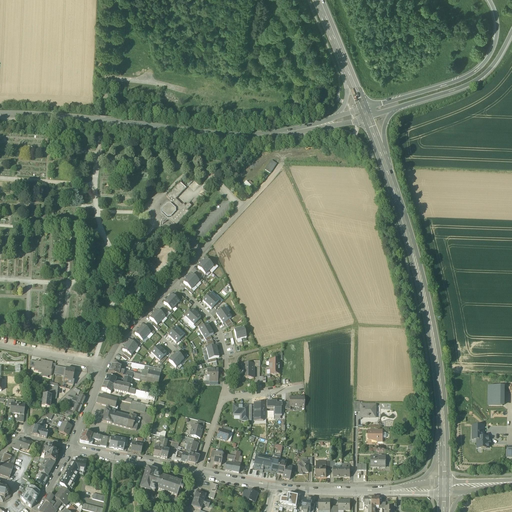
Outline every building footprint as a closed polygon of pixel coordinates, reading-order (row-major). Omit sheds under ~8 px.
[(265,171),(270,174),(276,165),(272,162),(265,171)] [(251,187),(246,182),(240,188),(245,193),(251,187)] [(180,183),(166,197),(173,203),(171,206),(170,205),(167,205),(162,210),(162,213),(167,218),(170,218),(171,218),(173,220),(172,220),(174,222),(173,224),(176,226),(189,213),(187,211),(191,207),(188,204),(184,208),(176,200),(186,189),(180,183)] [(206,260),(202,264),(209,271),(213,267),(208,262),(206,260)] [(210,260),(208,262),(213,267),(214,268),(216,266),(210,260)] [(209,271),(202,264),(198,268),(200,271),(204,275),(205,275),(209,271)] [(191,275),(187,279),(195,286),(199,282),(194,277),(191,275)] [(196,275),(194,277),(199,282),(200,283),(202,281),(200,279),(196,275)] [(195,286),(187,279),(183,283),(187,287),(191,291),(195,286)] [(191,291),(187,287),(185,289),(191,295),(193,293),(191,291)] [(209,291),(203,298),(205,300),(210,295),(211,293),(209,291)] [(214,299),(210,295),(205,300),(202,302),(207,306),(214,299)] [(171,296),(167,300),(175,307),(179,303),(175,299),(171,296)] [(218,303),(214,299),(207,306),(211,310),(213,308),(218,303)] [(175,307),(167,300),(163,304),(166,307),(171,311),(175,307)] [(218,303),(213,308),(216,310),(222,303),(219,301),(218,303)] [(170,315),(172,313),(171,311),(166,307),(164,309),(168,313),(170,315)] [(228,314),(224,309),(219,313),(216,315),(219,320),(228,314)] [(160,313),(157,311),(153,315),(161,322),(165,318),(160,313)] [(166,319),(168,317),(166,315),(162,311),(160,313),(165,318),(166,319)] [(196,315),(192,311),(191,312),(185,319),(189,323),(196,315)] [(231,319),(228,314),(219,320),(222,325),(224,324),(229,320),(231,319)] [(161,322),(153,315),(149,319),(153,323),(157,326),(161,322)] [(200,319),(196,315),(189,323),(193,326),(199,320),(200,319)] [(201,322),(199,320),(193,326),(195,328),(201,322)] [(157,326),(153,323),(151,325),(157,331),(159,329),(157,326)] [(210,330),(207,325),(204,327),(199,330),(201,335),(210,330)] [(143,326),(139,331),(146,338),(150,333),(146,330),(143,326)] [(167,333),(169,335),(175,329),(173,327),(167,333)] [(148,328),(146,330),(150,333),(153,336),(155,334),(148,328)] [(169,335),(167,337),(172,341),(179,333),(175,329),(169,335)] [(213,336),(210,330),(201,335),(204,341),(205,340),(210,337),(213,336)] [(146,338),(139,331),(135,335),(137,337),(142,342),(146,338)] [(183,337),(179,333),(172,341),(176,345),(180,341),(183,337)] [(142,342),(137,337),(135,339),(141,345),(143,343),(142,342)] [(132,343),(129,341),(125,346),(134,352),(137,348),(137,347),(132,343)] [(134,352),(125,346),(122,351),(125,353),(131,357),(134,352)] [(151,354),(156,349),(154,347),(148,354),(150,356),(151,354)] [(155,358),(162,351),(158,347),(156,349),(151,354),(155,358)] [(217,353),(216,347),(214,348),(206,350),(207,355),(217,353)] [(164,357),(166,355),(162,351),(155,358),(159,362),(164,357)] [(178,355),(176,353),(172,358),(180,365),(184,360),(178,355)] [(180,353),(178,355),(184,360),(185,361),(187,359),(184,357),(180,353)] [(219,359),(217,353),(207,355),(209,361),(215,359),(219,359)] [(166,359),(164,357),(159,362),(158,363),(160,366),(166,359)] [(176,369),(180,365),(172,358),(168,362),(176,369)] [(52,363),(41,361),(40,365),(36,364),(35,368),(34,371),(39,372),(39,371),(39,369),(42,370),(42,373),(41,376),(48,377),(48,376),(51,376),(52,371),(49,371),(50,367),(52,368),(52,363)] [(148,372),(160,374),(161,370),(132,364),(131,368),(142,370),(148,372)] [(253,365),(241,365),(241,370),(243,370),(243,375),(241,375),(241,379),(246,379),(253,379),(253,368),(253,365)] [(120,367),(112,366),(108,374),(118,376),(119,372),(120,367)] [(66,369),(59,368),(58,375),(64,377),(66,369)] [(74,371),(66,369),(63,380),(68,381),(72,382),(74,371)] [(218,370),(207,370),(207,377),(209,377),(209,382),(217,382),(218,370)] [(141,376),(133,374),(133,373),(124,371),(123,373),(122,377),(125,378),(131,379),(146,383),(147,377),(141,376)] [(160,374),(148,372),(147,377),(146,383),(158,385),(160,374)] [(116,381),(107,378),(104,384),(113,387),(114,385),(116,381)] [(113,387),(104,384),(101,391),(110,394),(112,390),(113,387)] [(489,406),(503,406),(503,387),(488,387),(489,406)] [(156,397),(135,392),(134,396),(137,398),(154,402),(156,397)] [(86,398),(80,395),(78,400),(76,404),(82,406),(86,398)] [(52,397),(43,396),(41,407),(46,407),(45,408),(50,409),(52,397)] [(117,400),(99,396),(95,404),(106,407),(110,408),(115,409),(115,407),(117,400)] [(304,398),(290,398),(290,403),(290,407),(297,407),(299,409),(300,407),(304,407),(304,398)] [(72,402),(66,399),(62,403),(74,408),(73,412),(78,415),(82,406),(76,404),(72,402)] [(266,404),(266,410),(273,410),(273,417),(281,417),(281,402),(266,402),(266,404)] [(14,404),(11,403),(11,404),(10,414),(17,415),(18,404),(14,404)] [(25,405),(18,404),(17,415),(24,416),(25,405)] [(147,408),(131,404),(129,410),(145,414),(147,408)] [(266,404),(254,404),(254,421),(263,421),(263,420),(266,420),(266,410),(266,404)] [(248,407),(233,406),(233,415),(242,415),(242,421),(248,421),(248,407)] [(375,406),(361,406),(361,417),(368,417),(368,420),(369,420),(369,419),(375,419),(375,406)] [(115,413),(109,412),(110,408),(106,407),(102,423),(132,430),(133,427),(134,424),(136,417),(130,415),(129,417),(115,413)] [(63,423),(62,423),(58,432),(68,436),(72,427),(68,425),(63,423)] [(196,427),(192,426),(189,437),(200,439),(203,429),(196,427)] [(41,429),(35,427),(32,436),(40,438),(42,432),(42,429),(41,429)] [(222,431),(219,430),(216,439),(226,442),(228,434),(229,433),(222,431)] [(383,431),(368,431),(368,440),(378,440),(378,443),(383,443),(383,431)] [(92,435),(83,433),(79,442),(80,443),(89,445),(91,439),(92,435)] [(477,440),(477,448),(486,449),(486,446),(489,446),(489,438),(483,438),(483,433),(474,433),(472,433),(472,440),(477,440)] [(109,448),(109,449),(113,450),(116,450),(118,440),(111,438),(110,444),(109,448)] [(31,444),(20,440),(19,443),(17,443),(15,447),(20,448),(27,451),(28,448),(29,449),(31,444)] [(118,440),(116,450),(118,451),(123,451),(124,447),(125,441),(118,440)] [(142,446),(132,444),(130,453),(141,455),(142,446)] [(58,454),(50,451),(51,449),(50,448),(44,446),(42,455),(45,456),(44,460),(45,460),(55,463),(56,460),(57,457),(58,454)] [(158,449),(155,448),(153,457),(160,458),(162,450),(158,449)] [(165,451),(162,450),(160,458),(167,460),(169,451),(165,451)] [(182,454),(176,453),(174,461),(180,463),(182,454)] [(11,457),(4,454),(1,462),(0,461),(0,475),(9,479),(13,466),(9,465),(11,457)] [(186,454),(182,454),(180,463),(187,464),(189,455),(186,454)] [(191,455),(189,455),(187,464),(195,465),(196,465),(199,457),(191,455)] [(215,455),(214,459),(213,463),(221,465),(222,457),(215,455)] [(386,457),(371,457),(371,466),(379,466),(379,468),(386,468),(386,457)] [(263,472),(269,473),(271,461),(255,458),(253,470),(260,471),(259,472),(262,473),(263,472)] [(55,463),(45,460),(39,472),(41,474),(47,477),(55,463)] [(73,461),(60,484),(68,492),(79,473),(85,474),(86,463),(73,461)] [(279,463),(271,461),(269,473),(277,474),(279,463)] [(308,462),(302,462),(302,466),(298,466),(298,476),(303,476),(303,474),(309,474),(309,465),(309,462),(308,462)] [(231,464),(226,463),(224,471),(232,472),(233,464),(231,464)] [(286,464),(279,463),(277,474),(283,476),(285,468),(286,464)] [(237,465),(233,464),(232,472),(238,474),(240,465),(237,465)] [(326,469),(320,468),(320,467),(317,467),(316,478),(318,478),(321,478),(326,478),(326,469)] [(177,482),(160,476),(155,475),(156,472),(147,468),(140,489),(149,492),(150,491),(154,493),(155,490),(164,493),(173,496),(177,497),(181,483),(178,482),(177,482)] [(291,468),(285,468),(283,476),(282,479),(289,480),(291,471),(292,469),(291,468)] [(334,468),(334,470),(334,478),(342,478),(342,468),(334,468)] [(350,468),(342,468),(342,478),(350,478),(350,470),(350,468)] [(27,471),(22,479),(27,481),(32,473),(31,473),(27,471)] [(47,477),(41,474),(40,477),(36,483),(43,487),(49,478),(47,477)] [(0,501),(2,502),(3,503),(3,502),(3,501),(5,502),(10,498),(11,492),(8,487),(6,487),(7,486),(7,485),(6,486),(0,484),(1,483),(0,482),(0,501)] [(218,486),(211,484),(209,492),(215,494),(218,486)] [(40,493),(29,486),(26,491),(25,493),(26,494),(24,496),(23,496),(20,498),(25,504),(27,506),(31,508),(38,497),(37,497),(40,493)] [(62,488),(55,498),(58,500),(62,504),(63,504),(70,495),(62,488)] [(258,494),(248,491),(248,492),(244,491),(241,499),(255,503),(258,494)] [(205,496),(196,493),(194,500),(203,503),(204,501),(205,496)] [(285,499),(279,498),(277,507),(296,510),(298,496),(286,494),(285,499)] [(53,497),(49,495),(45,502),(46,503),(52,507),(55,504),(51,502),(53,497)] [(308,500),(305,500),(303,507),(301,511),(310,511),(312,504),(312,501),(311,501),(311,500),(309,499),(308,500)] [(203,503),(194,500),(191,507),(200,510),(202,505),(203,503)] [(330,501),(318,501),(318,511),(330,511),(330,508),(330,501)] [(349,501),(338,501),(338,507),(338,511),(349,511),(349,501)] [(46,503),(38,511),(55,511),(57,511),(56,510),(59,507),(55,504),(52,507),(46,503)]
